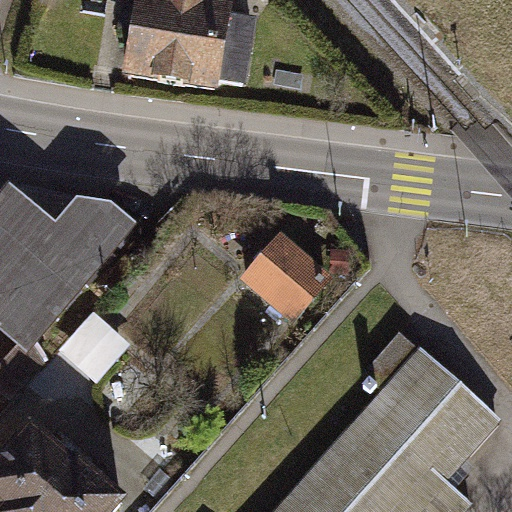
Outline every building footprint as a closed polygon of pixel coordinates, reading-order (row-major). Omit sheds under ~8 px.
[(221,82),(248,86),(256,30),(226,26),(228,18),(204,14),(206,1),(197,0),(167,0),(167,9),(143,5),(142,9),(126,7),(123,29),(138,31),(131,78),(220,91),(221,82)] [(52,235),(11,200),(0,212),(0,359),(20,375),(143,240),(121,222),(68,217),(52,235)] [(339,283),(275,231),(227,289),(291,341),(339,283)] [(103,382),(135,344),(100,315),(68,352),(103,382)] [(507,435),(402,339),(364,381),(385,401),(283,511),(462,511),(448,499),(507,435)] [(75,469),(37,436),(0,478),(0,504),(9,511),(110,511),(121,500),(79,463),(75,469)]
